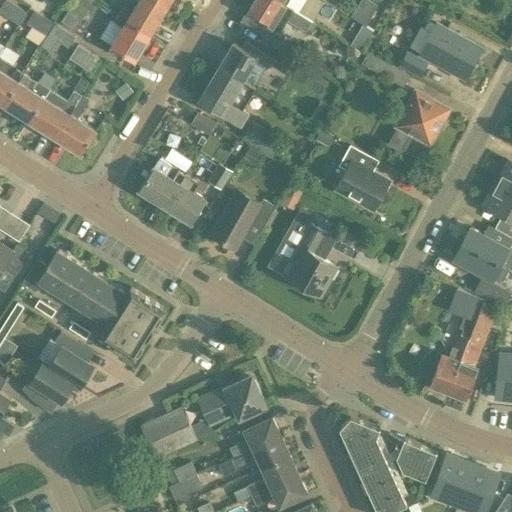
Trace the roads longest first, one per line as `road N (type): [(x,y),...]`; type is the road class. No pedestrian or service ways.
road 1 (residential): [(345,366),(369,338),(511,70)]
road 2 (residential): [(213,0),(88,210)]
road 3 (residential): [(41,440),(153,388),(221,292)]
road 4 (residential): [(511,448),(484,445),(394,404),(345,366)]
road 5 (residential): [(352,511),(315,431),(316,404),(345,366)]
road 6 (residential): [(221,292),(88,210)]
road 7 (residential): [(345,366),(221,292)]
